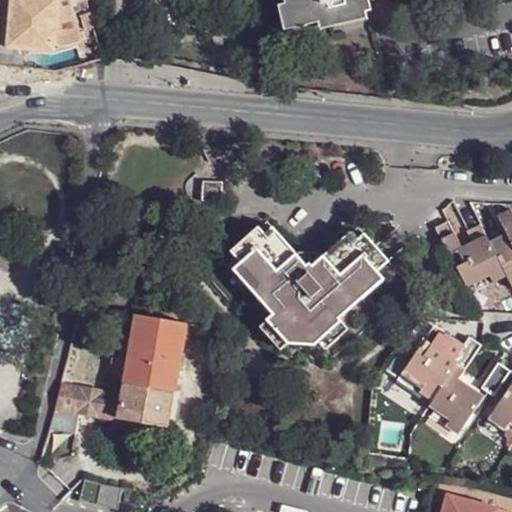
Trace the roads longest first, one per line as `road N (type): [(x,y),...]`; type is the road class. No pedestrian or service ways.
road 1 (residential): [(103,97),(511,130)]
road 2 (residential): [(21,469),(36,453),(73,286),(103,97)]
road 3 (residential): [(326,511),(225,483),(165,511)]
